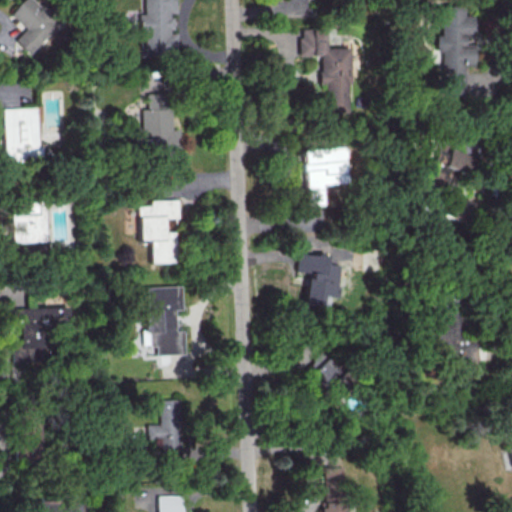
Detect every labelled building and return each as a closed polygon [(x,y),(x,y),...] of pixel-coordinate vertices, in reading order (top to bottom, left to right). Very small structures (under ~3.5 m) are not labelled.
[(23,28),(11,40),(30,57),(60,25),(32,0),(18,0),(7,13),(23,28)] [(141,0),(142,13),(137,13),(138,33),(141,33),(142,55),(174,54),(173,31),(170,31),(169,12),(173,12),(172,0),(141,0)] [(438,93),(460,93),(460,65),(471,65),(470,44),(468,44),(468,14),(459,15),(459,5),(436,5),(436,35),(431,35),(431,51),(437,51),(438,93)] [(322,112),(343,112),(343,84),(348,84),(347,47),(323,48),(322,28),(299,28),(299,37),(296,37),(296,55),(315,55),(316,84),(321,84),(322,112)] [(177,129),(169,129),(169,93),(145,93),(145,108),(140,108),(141,159),(178,159),(177,129)] [(35,107),(1,108),(2,161),(37,160),(35,107)] [(427,169),(422,167),(416,181),(432,187),(440,166),(465,175),(472,155),(437,142),(427,169)] [(318,184),(342,183),(341,146),(316,147),(316,152),(300,152),(302,204),(319,204),(318,184)] [(149,262),(173,262),(173,231),(163,231),(163,218),(175,218),(175,199),(148,200),(148,205),(136,205),(137,239),(149,239),(149,262)] [(44,241),(42,201),(9,202),(11,242),(44,241)] [(302,303),(323,306),(324,295),(335,296),(338,265),(323,263),(324,255),(295,252),(293,271),(305,272),(302,303)] [(181,354),(181,330),(173,330),(172,309),(179,309),(178,285),(144,286),(145,311),(140,311),(141,345),(153,345),(153,355),(181,354)] [(475,362),(474,334),(464,334),(462,298),(432,299),(433,341),(441,340),(442,363),(475,362)] [(9,307),(10,325),(18,325),(18,345),(10,345),(10,363),(45,363),(45,328),(64,328),(64,307),(9,307)] [(323,352),(304,373),(336,403),(355,382),(323,352)] [(143,424),(144,444),(154,444),(155,459),(177,459),(175,399),(154,399),(155,423),(143,424)] [(320,511),(341,511),(340,466),(319,467),(320,511)] [(153,495),(153,511),(178,511),(178,494),(153,495)] [(80,511),(80,502),(40,502),(40,511),(80,511)]
